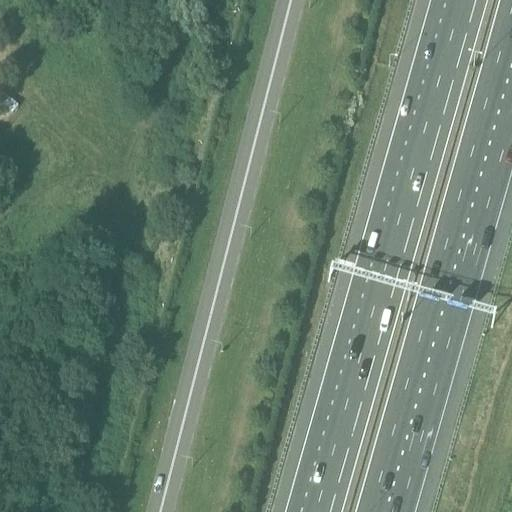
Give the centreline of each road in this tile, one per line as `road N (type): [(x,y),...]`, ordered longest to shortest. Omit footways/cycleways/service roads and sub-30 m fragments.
road 1 (motorway): [(461,0),(317,511)]
road 2 (primary): [(159,511),(290,0)]
road 3 (motorway): [(385,511),(511,57)]
